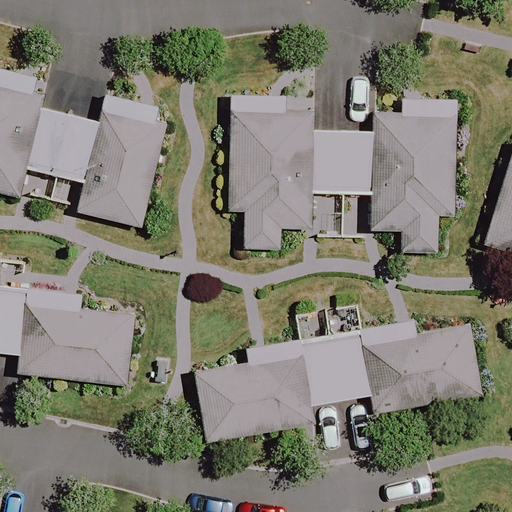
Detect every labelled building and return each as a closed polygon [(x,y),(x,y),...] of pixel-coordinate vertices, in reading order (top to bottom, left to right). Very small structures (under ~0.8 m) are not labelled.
[(0,198),(13,201),(21,170),(76,183),(70,212),(133,227),(157,125),(93,110),(90,123),(32,110),(35,96),(0,87),(0,198)] [(450,221),(452,118),(367,116),(367,133),(306,132),(307,115),(228,114),(226,212),(239,213),(238,248),(273,248),(274,230),(306,230),(307,192),(366,193),(365,232),(395,232),(395,251),(434,251),(435,221),(450,221)] [(511,148),(508,148),(479,243),(511,252),(511,148)] [(14,373),(120,385),(128,314),(21,302),(22,290),(0,287),(0,349),(17,351),(14,373)] [(299,355),(190,373),(201,438),(314,420),(311,400),(366,391),(369,411),(477,393),(466,328),(356,346),(354,336),(298,345),(299,355)]
